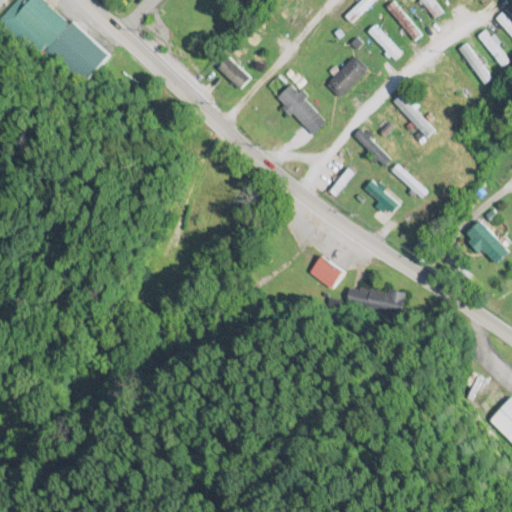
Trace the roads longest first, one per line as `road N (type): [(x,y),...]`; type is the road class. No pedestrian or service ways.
road 1 (secondary): [(511,339),(270,170),(83,0)]
road 2 (residential): [(270,170),(323,162),(474,19)]
road 3 (residential): [(239,145),(377,0)]
road 4 (residential): [(421,278),(506,192)]
